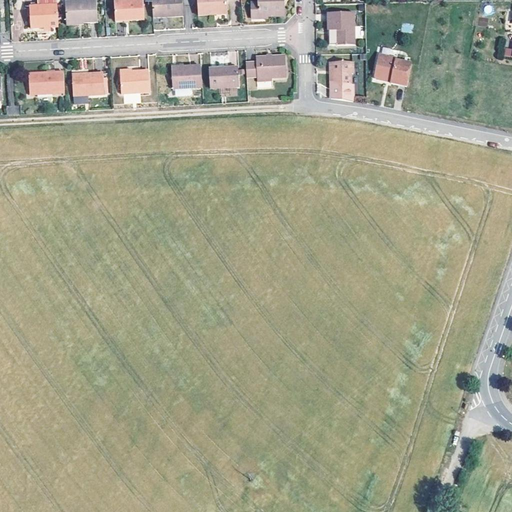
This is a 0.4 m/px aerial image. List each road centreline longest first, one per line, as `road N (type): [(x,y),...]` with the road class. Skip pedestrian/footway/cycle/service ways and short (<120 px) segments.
road 1 (track): [(0,121),(309,103)]
road 2 (residential): [(304,35),(0,51)]
road 3 (residential): [(309,103),(511,143)]
road 4 (unclassified): [(511,424),(494,406),(487,376),(511,306)]
